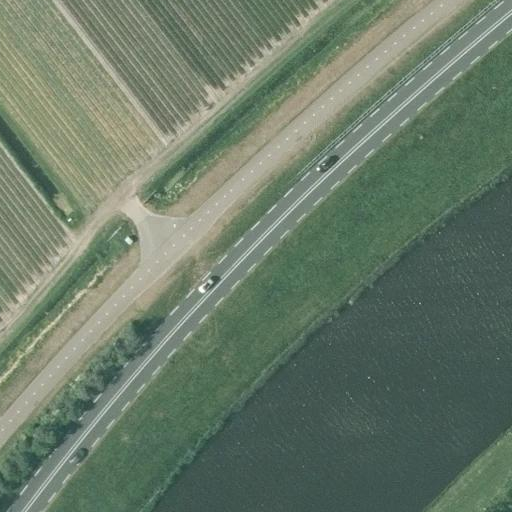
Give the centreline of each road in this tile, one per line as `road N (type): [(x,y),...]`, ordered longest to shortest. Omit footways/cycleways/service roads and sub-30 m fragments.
road 1 (primary): [(23,511),(121,388),(258,239),(511,11)]
road 2 (unclassified): [(448,0),(231,190),(0,434)]
